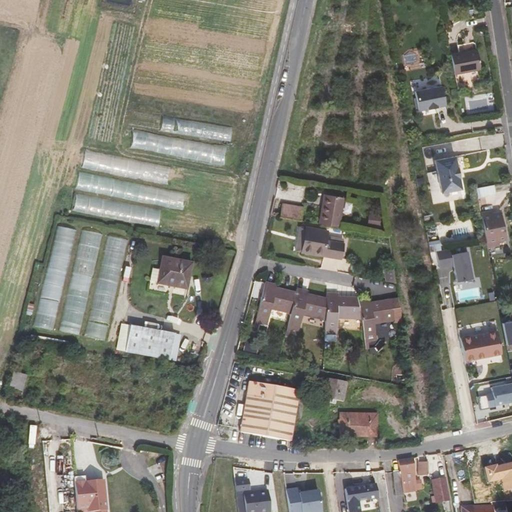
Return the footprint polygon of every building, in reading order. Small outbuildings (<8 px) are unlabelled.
[(472,6),(474,15),(482,14),(480,4),(472,6)] [(476,49),(452,55),(456,74),(480,69),(476,49)] [(442,87),(415,92),(419,111),(446,106),(442,87)] [(207,123),(205,136),(231,140),(233,127),(207,123)] [(225,162),(228,145),(132,131),(130,148),(225,162)] [(168,183),(171,166),(85,150),(82,167),(168,183)] [(455,161),(433,164),(435,174),(427,176),(433,207),(462,201),(455,161)] [(80,173),(78,189),(184,208),(187,192),(80,173)] [(494,186),(476,189),(478,198),(495,195),(494,186)] [(76,194),(73,211),(159,225),(162,208),(76,194)] [(322,224),(340,227),(345,198),(328,195),(327,208),(324,207),(322,224)] [(284,205),(282,217),(302,221),(304,208),(284,205)] [(481,213),(487,245),(488,248),(499,246),(498,241),(506,240),(501,212),(494,214),(494,215),(492,215),(491,211),(481,213)] [(56,226),(37,326),(55,329),(75,229),(56,226)] [(297,251),(303,252),(307,229),(301,228),(297,251)] [(82,334),(101,233),(82,229),(63,331),(82,334)] [(307,229),(303,252),(341,259),(343,245),(327,242),(328,232),(307,229)] [(107,340),(126,239),(107,236),(89,336),(107,340)] [(458,249),(437,252),(440,269),(454,267),(457,284),(474,281),(469,252),(459,253),(458,249)] [(188,258),(160,253),(155,278),(169,280),(169,278),(185,280),(188,258)] [(397,283),(395,264),(387,265),(390,282),(397,283)] [(292,313),(297,294),(278,289),(274,288),(275,285),(267,283),(258,322),(262,323),(269,325),(273,309),(292,313)] [(288,328),(292,329),(300,331),(304,315),(327,320),(328,299),(309,295),(305,294),(306,291),(298,289),(297,294),(292,313),(288,328)] [(326,334),(330,334),(338,335),(339,318),(362,319),(360,302),(359,298),(340,298),(336,298),(336,295),(328,294),(328,299),(327,320),(326,334)] [(403,324),(400,299),(372,303),(368,304),(368,301),(360,302),(362,319),(366,341),(369,341),(377,339),(375,323),(396,320),(397,325),(403,324)] [(511,320),(502,322),(506,344),(511,342),(511,320)] [(125,322),(120,347),(164,354),(168,330),(147,326),(125,322)] [(495,323),(459,330),(465,362),(501,355),(495,323)] [(5,371),(2,383),(14,385),(16,373),(5,371)] [(347,382),(327,378),(323,398),(343,402),(347,382)] [(256,435),(289,441),(290,438),(299,390),(298,390),(250,381),(248,387),(240,432),(256,435)] [(511,385),(492,389),(493,395),(485,396),(488,411),(496,409),(496,407),(511,404),(511,385)] [(416,413),(412,388),(406,387),(410,413),(416,413)] [(306,392),(300,391),(295,422),(300,423),(306,392)] [(368,421),(369,414),(340,414),(340,436),(345,436),(368,437),(368,435),(377,435),(377,421),(368,421)] [(400,472),(403,493),(416,491),(413,459),(398,461),(400,472)] [(428,476),(428,463),(419,463),(419,476),(428,476)] [(403,493),(400,472),(393,472),(395,494),(403,493)] [(101,511),(99,481),(80,482),(80,477),(69,478),(72,508),(83,508),(83,511),(91,511),(90,511),(101,511)] [(446,479),(432,481),(435,502),(450,500),(446,479)] [(377,486),(346,491),(349,511),(360,511),(359,503),(379,501),(377,486)] [(298,487),(286,489),(289,511),(321,511),(324,511),(319,488),(299,491),(298,487)] [(270,511),(268,490),(243,493),(245,511),(270,511)]
